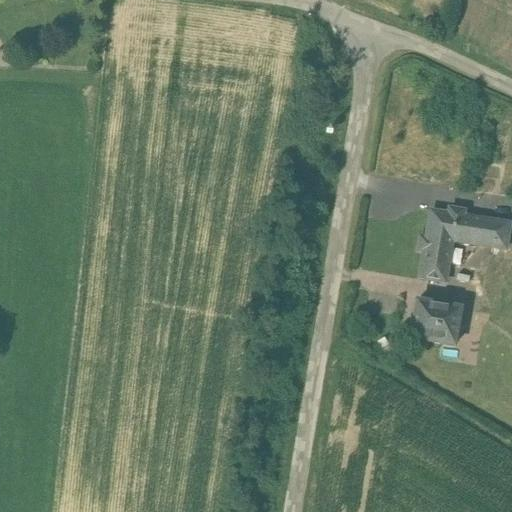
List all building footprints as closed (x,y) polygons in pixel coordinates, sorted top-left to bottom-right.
[(511,133),(511,125),(488,121),(476,196),(501,200),(511,133)] [(511,133),(501,200),(511,201),(511,133)] [(450,240),(474,244),(478,221),(430,213),(424,249),(422,263),(421,267),(445,271),(450,240)] [(505,226),(478,221),(474,244),(501,249),(505,226)] [(424,249),(416,248),(414,261),(422,263),(424,249)] [(511,265),(497,257),(492,254),(486,288),(494,311),(511,321),(511,265)] [(445,271),(421,267),(419,278),(443,282),(445,271)] [(459,310),(415,302),(409,340),(452,347),(459,310)]
